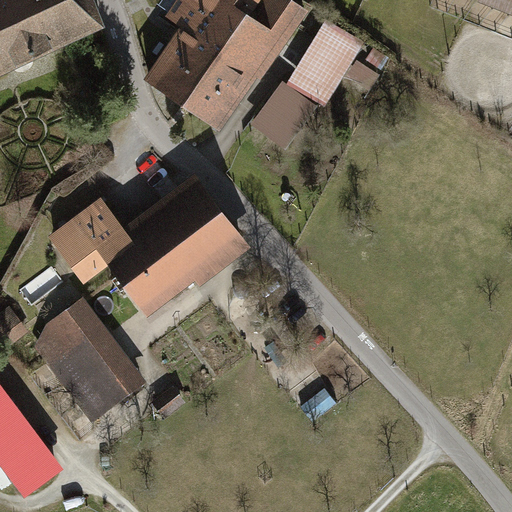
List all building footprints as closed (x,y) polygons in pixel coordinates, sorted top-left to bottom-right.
[(0,0),(0,76),(7,73),(101,30),(87,0),(0,0)] [(190,101),(259,0),(182,0),(172,15),(187,25),(179,36),(152,75),(190,101)] [(286,0),(259,0),(190,101),(223,125),(238,103),(254,79),(258,82),(305,13),(286,0)] [(511,16),(511,0),(477,0),(476,3),(493,9),(510,16),(511,16)] [(358,56),(364,46),(327,22),(288,83),(319,103),(326,108),(344,80),(361,91),(376,68),(358,56)] [(288,151),(319,103),(288,83),(282,80),(259,116),(251,128),(288,151)] [(132,246),(104,267),(141,317),(190,280),(196,288),(247,250),(191,176),(119,229),(132,246)] [(80,284),(104,267),(132,246),(119,229),(97,200),(46,238),(80,284)] [(69,282),(27,313),(58,355),(46,363),(90,422),(117,401),(120,405),(141,389),(138,385),(159,370),(143,348),(127,360),(69,282)] [(0,467),(25,502),(66,472),(0,383),(0,467)] [(337,402),(325,387),(301,405),(313,420),(337,402)]
